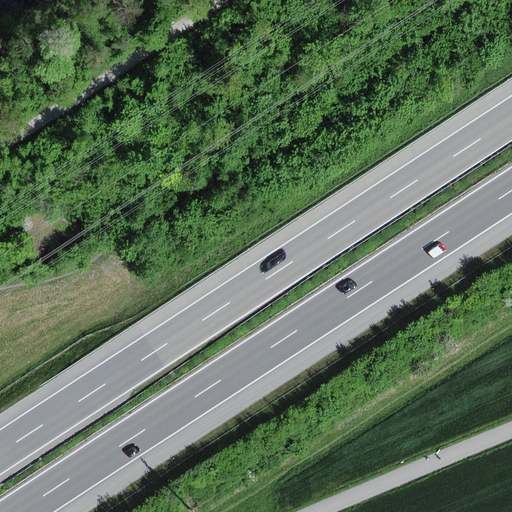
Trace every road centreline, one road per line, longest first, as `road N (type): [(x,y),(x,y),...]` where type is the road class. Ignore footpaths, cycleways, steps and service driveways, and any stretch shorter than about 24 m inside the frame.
road 1 (motorway): [(511,119),(0,452)]
road 2 (motorway): [(22,511),(511,193)]
road 3 (track): [(0,141),(219,0)]
road 4 (track): [(511,433),(325,511)]
